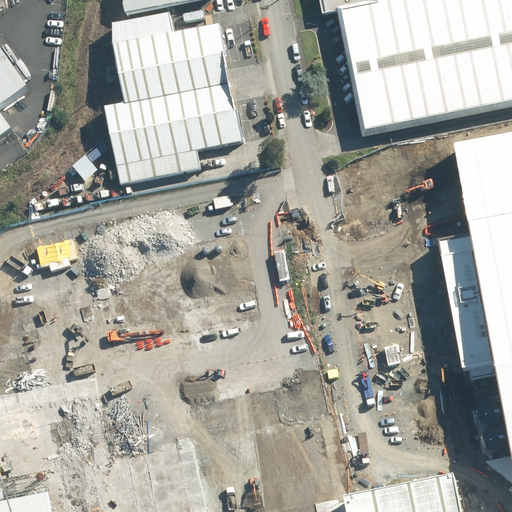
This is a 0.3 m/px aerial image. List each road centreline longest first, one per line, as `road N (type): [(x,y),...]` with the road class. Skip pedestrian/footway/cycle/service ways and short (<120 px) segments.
road 1 (unclassified): [(272,0),(314,211)]
road 2 (unknown): [(314,211),(378,187),(390,241),(383,255),(325,272)]
